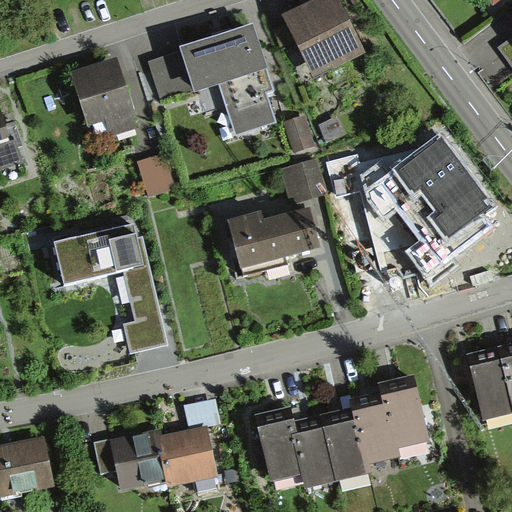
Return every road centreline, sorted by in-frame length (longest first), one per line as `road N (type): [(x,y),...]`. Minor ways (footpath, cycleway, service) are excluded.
road 1 (residential): [(511,290),(0,421)]
road 2 (residential): [(210,0),(0,69)]
road 3 (unknown): [(426,317),(461,511)]
road 4 (tertiary): [(511,156),(392,0)]
